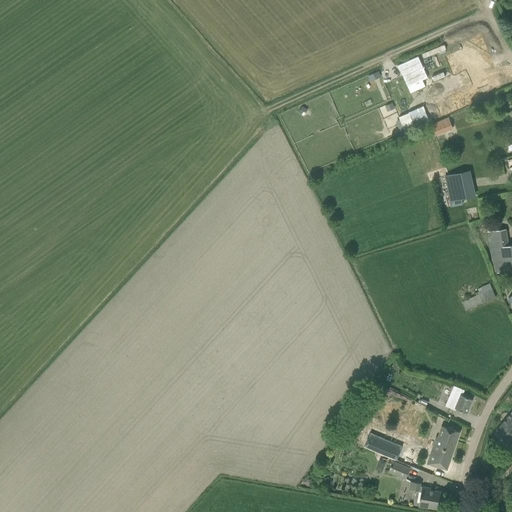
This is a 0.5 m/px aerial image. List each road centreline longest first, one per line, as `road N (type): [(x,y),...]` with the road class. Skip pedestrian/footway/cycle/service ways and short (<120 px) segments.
road 1 (track): [(489,15),(269,109),(230,145)]
road 2 (unclassified): [(455,511),(480,419),(511,373)]
